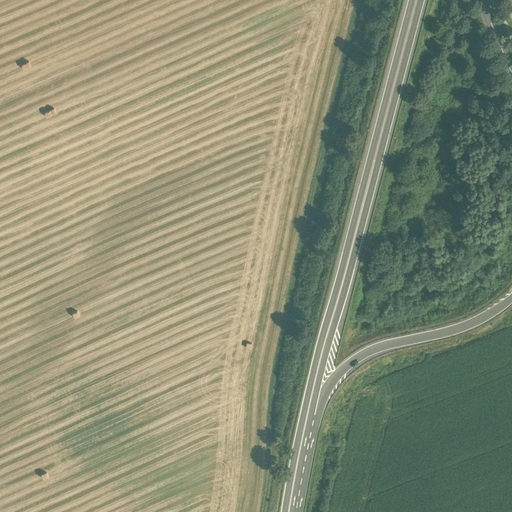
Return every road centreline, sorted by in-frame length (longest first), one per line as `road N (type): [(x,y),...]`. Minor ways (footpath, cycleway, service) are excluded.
road 1 (primary): [(290,511),(320,361),(418,0)]
road 2 (track): [(273,511),(290,367),(372,0)]
road 3 (primary): [(299,511),(316,419),(332,380),(365,354),(450,330),(511,297)]
